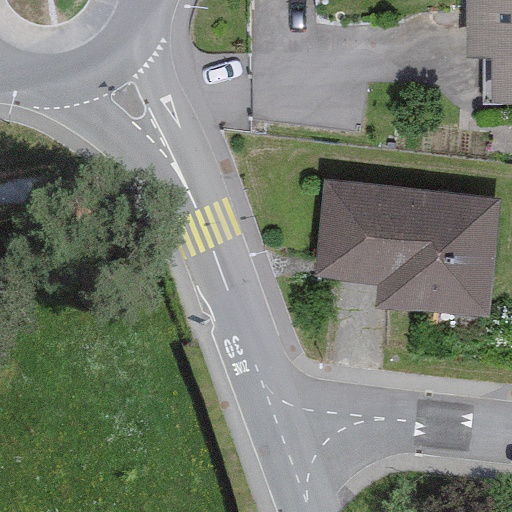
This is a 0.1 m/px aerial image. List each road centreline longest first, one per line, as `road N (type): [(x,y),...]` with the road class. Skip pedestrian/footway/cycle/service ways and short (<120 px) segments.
road 1 (unclassified): [(188,191),(283,440)]
road 2 (residential): [(283,440),(420,414),(511,425)]
road 3 (unclassified): [(188,191),(157,105),(144,21)]
road 4 (unclassified): [(53,83),(126,127),(188,191)]
